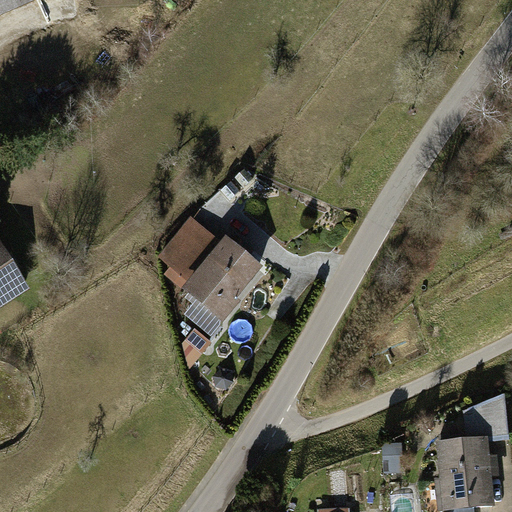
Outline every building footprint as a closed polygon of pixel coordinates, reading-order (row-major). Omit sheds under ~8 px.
[(0,0),(0,19),(45,0),(0,0)] [(221,240),(192,217),(159,260),(188,283),(221,240)] [(0,306),(31,286),(0,239),(0,306)] [(273,267),(236,239),(195,292),(231,320),(273,267)] [(494,442),(443,445),(448,508),(499,504),(494,442)]
